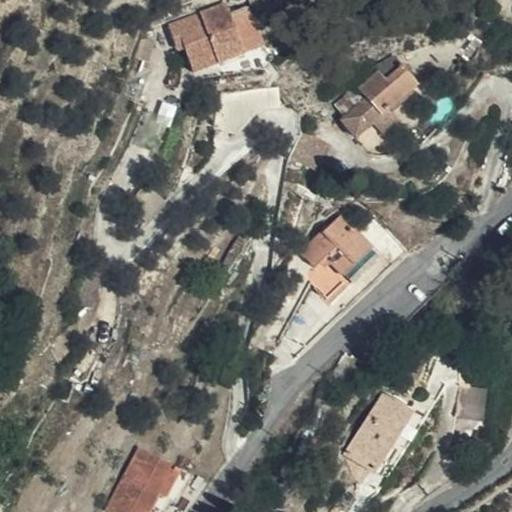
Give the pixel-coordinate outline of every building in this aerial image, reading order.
[(195,21),(192,14),(180,17),(136,38),(142,55),(150,52),(153,58),(165,82),(223,53),(210,29),(214,26),(208,14),(195,21)] [(145,62),(153,58),(150,52),(142,55),(145,62)] [(387,67),(378,68),(349,91),(359,104),(332,127),(350,148),(376,124),(387,114),(409,94),(387,67)] [(218,93),(242,100),(239,86),(212,89),(218,93)] [(218,93),(212,89),(189,92),(184,131),(207,136),(209,131),(218,93)] [(359,104),(349,91),(320,113),(332,127),(359,104)] [(221,114),(242,100),(218,93),(209,131),(221,114)] [(401,131),(387,114),(376,124),(390,141),(401,131)] [(322,152),(297,138),(282,166),(307,181),(322,152)] [(365,234),(388,254),(402,238),(379,218),(365,234)] [(313,294),(333,318),(379,270),(337,226),(296,265),(318,289),(313,294)] [(485,416),(488,387),(464,385),(462,414),(485,416)] [(511,387),(493,388),(496,424),(511,423),(511,387)] [(347,450),(377,468),(414,413),(383,394),(347,450)] [(105,511),(145,511),(159,466),(135,454),(105,511)] [(159,466),(145,511),(168,511),(171,508),(177,509),(191,481),(159,466)]
